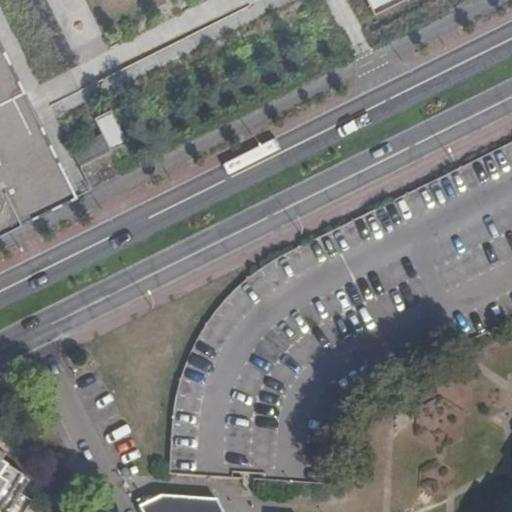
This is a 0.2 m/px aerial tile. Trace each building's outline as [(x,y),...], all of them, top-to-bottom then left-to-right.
[(95,129),(92,121),(78,127),(81,135),(95,129)] [(104,148),(96,133),(68,147),(75,162),(104,148)] [(511,142),(275,260),(270,263),(262,268),(254,274),(246,281),(238,288),(231,295),(224,302),(217,310),(211,318),(205,326),(200,335),(196,342),(192,349),(188,357),(185,365),(183,372),(180,380),(178,388),(176,396),(174,404),(173,412),(172,420),(168,476),(327,485),(331,440),(331,434),(332,429),(333,423),(335,418),(337,413),(340,409),(344,405),(348,401),(353,398),(357,395),(362,393),(511,319),(511,142)] [(0,455),(0,511),(10,511),(29,482),(2,464),(5,459),(0,455)] [(162,496),(138,508),(140,511),(222,511),(216,500),(162,496)]
